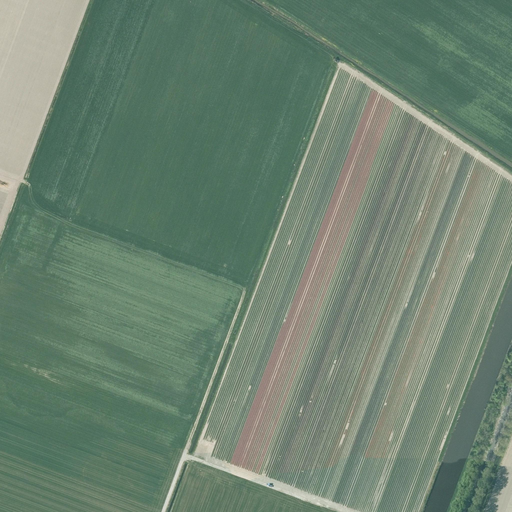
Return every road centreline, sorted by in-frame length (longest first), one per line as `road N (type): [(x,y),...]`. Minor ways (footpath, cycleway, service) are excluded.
road 1 (track): [(164,511),(272,218)]
road 2 (unclassified): [(468,511),(511,394)]
